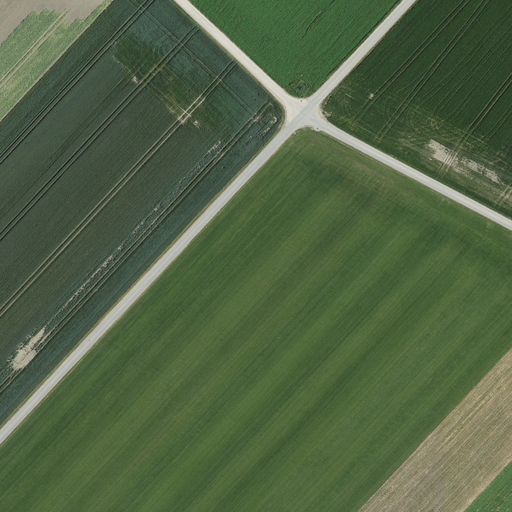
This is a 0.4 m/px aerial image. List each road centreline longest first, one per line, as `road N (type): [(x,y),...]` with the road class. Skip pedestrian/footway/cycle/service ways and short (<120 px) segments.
road 1 (track): [(409,0),(0,436)]
road 2 (track): [(302,114),(511,224)]
